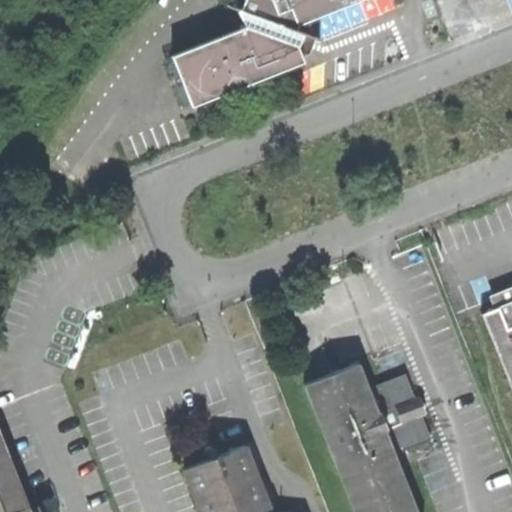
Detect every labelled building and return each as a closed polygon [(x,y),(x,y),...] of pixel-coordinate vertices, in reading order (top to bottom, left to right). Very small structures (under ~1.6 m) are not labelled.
[(362,0),(244,0),(242,6),(236,5),(245,27),(173,55),(194,106),(267,76),(307,60),(300,43),(303,29),(302,28),(301,24),(362,0)] [(511,302),(482,314),(511,387),(511,302)] [(306,383),(357,511),(419,511),(397,454),(429,440),(432,434),(423,414),(415,417),(410,402),(418,399),(409,378),(400,374),(370,387),(360,361),(334,372),(306,383)] [(423,414),(418,399),(410,402),(415,417),(423,414)] [(0,511),(31,511),(30,507),(14,467),(0,471),(0,456),(9,453),(0,431),(0,511)] [(298,511),(297,507),(283,511),(272,511),(245,443),(218,454),(185,467),(202,511),(298,511)] [(49,511),(45,501),(30,507),(31,511),(49,511)]
